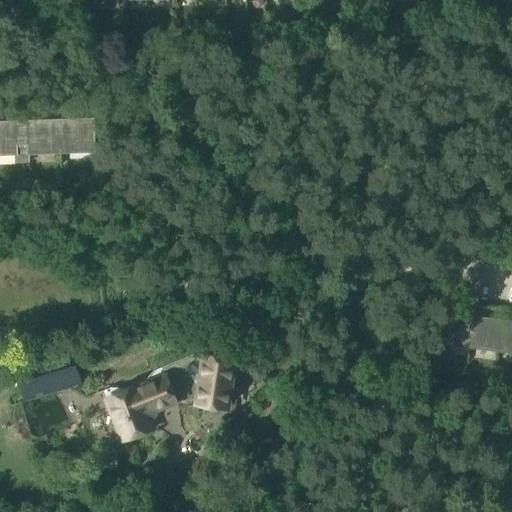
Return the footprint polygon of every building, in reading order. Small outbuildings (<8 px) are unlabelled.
[(0,154),(16,154),(16,163),(29,162),(29,154),(94,151),(92,120),(26,122),(26,124),(16,125),(16,122),(0,122),(0,154)] [(511,322),(451,314),(447,344),(511,352),(511,322)] [(201,355),(193,408),(231,413),(239,361),(201,355)] [(56,359),(11,368),(14,386),(60,376),(56,359)] [(142,375),(103,391),(122,439),(128,436),(136,437),(144,434),(149,428),(152,427),(149,420),(181,406),(167,375),(164,376),(160,367),(142,375)]
